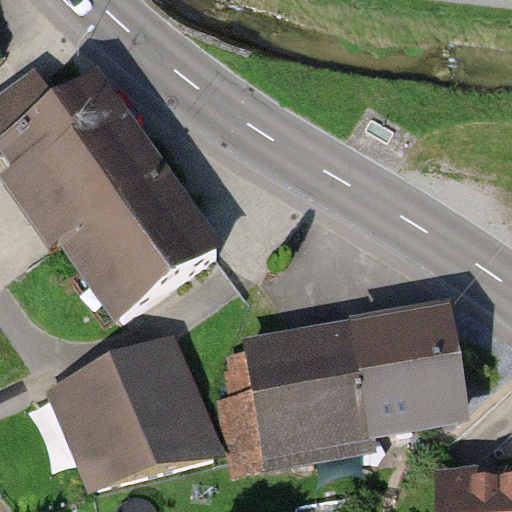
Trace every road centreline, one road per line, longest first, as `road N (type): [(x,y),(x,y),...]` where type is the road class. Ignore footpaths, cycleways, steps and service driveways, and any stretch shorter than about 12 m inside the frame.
road 1 (secondary): [(511,290),(242,122),(97,0)]
road 2 (track): [(0,412),(213,312),(315,167)]
